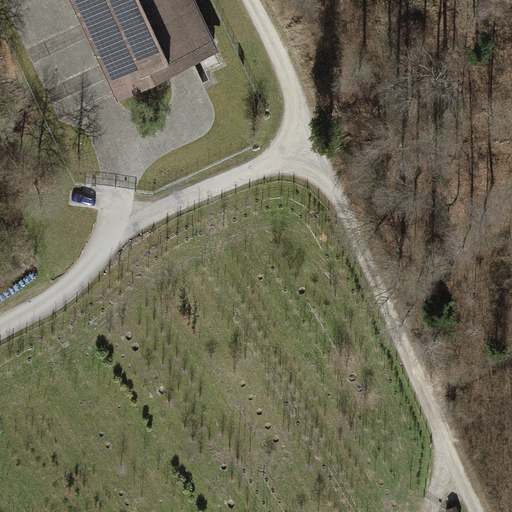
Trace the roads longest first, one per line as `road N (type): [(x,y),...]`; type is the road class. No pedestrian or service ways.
road 1 (track): [(478,511),(315,162),(261,165),(106,235)]
road 2 (track): [(315,162),(249,0)]
